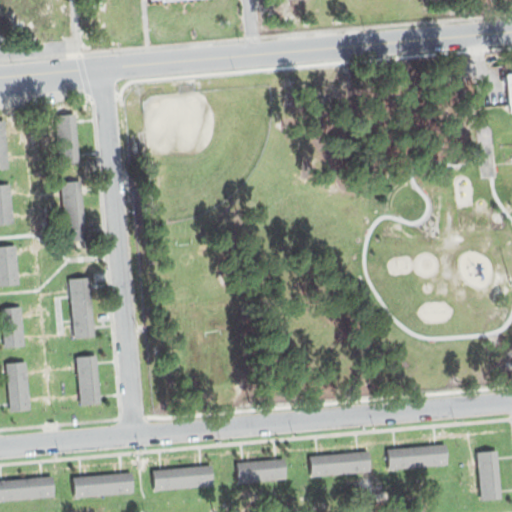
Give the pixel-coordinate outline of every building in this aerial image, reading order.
[(53,115),(74,113),(78,161),(57,163),(53,115)] [(0,120),(3,120),(8,168),(0,168),(0,120)] [(59,181),(79,179),(85,238),(65,240),(59,181)] [(0,183),(9,183),(11,223),(0,224),(0,183)] [(0,244),(14,243),(18,284),(0,285),(0,244)] [(66,278),(88,275),(94,334),(72,337),(66,278)] [(0,333),(0,306),(20,305),(23,345),(1,347),(0,333)] [(74,357),(95,355),(100,402),(79,404),(74,357)] [(4,361),(26,359),(30,409),(8,410),(4,361)] [(386,448),(388,471),(448,466),(446,443),(386,448)] [(475,451),(496,449),(501,499),(480,501),(475,451)] [(308,455),(310,477),(369,471),(367,450),(308,455)] [(234,462),(236,484),(285,479),(282,457),(234,462)] [(150,469),(152,489),(212,484),(210,464),(150,469)] [(72,475),(74,498),(131,492),(129,470),(72,475)] [(0,478),(0,501),(52,497),(50,474),(0,478)]
